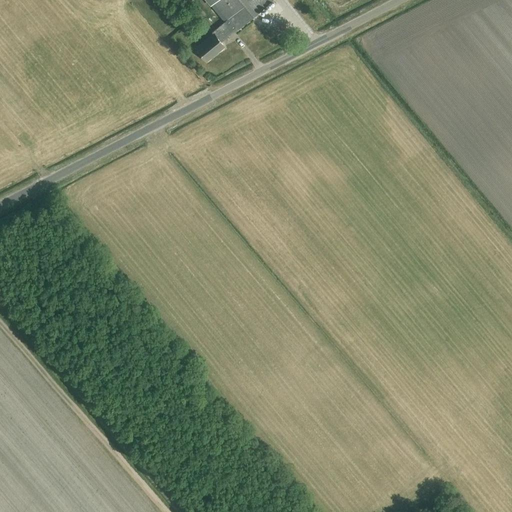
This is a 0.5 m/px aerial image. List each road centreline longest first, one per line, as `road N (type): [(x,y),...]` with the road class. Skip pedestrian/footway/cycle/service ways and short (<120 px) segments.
road 1 (unclassified): [(0,204),(391,0)]
road 2 (track): [(0,325),(159,511)]
